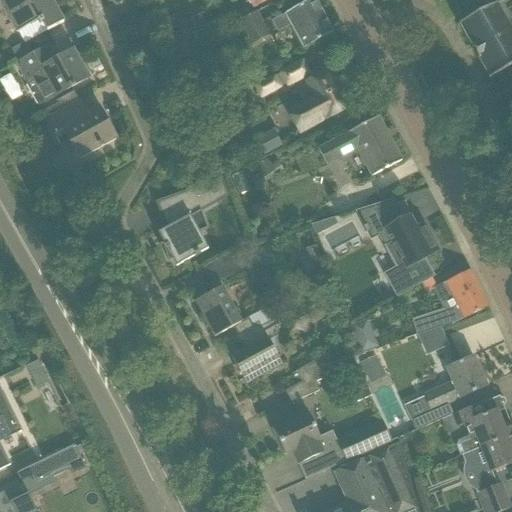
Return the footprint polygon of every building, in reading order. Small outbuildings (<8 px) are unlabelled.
[(0,0),(0,4),(16,34),(37,22),(38,25),(41,23),(46,32),(63,23),(50,0),(0,0)] [(246,0),(252,9),(267,0),(246,0)] [(291,26),(304,50),(315,43),(332,34),(313,0),(310,0),(296,8),(284,15),(285,15),(272,22),(277,33),(291,26)] [(458,25),(488,80),(505,71),(510,78),(511,76),(511,18),(507,10),(511,7),(511,0),(503,0),(458,0),(469,19),(458,25)] [(239,23),(252,46),(269,37),(256,13),(239,23)] [(178,24),(182,35),(205,26),(201,15),(178,24)] [(140,46),(144,59),(163,52),(159,40),(140,46)] [(23,44),(11,51),(17,62),(30,55),(23,44)] [(33,79),(46,102),(70,88),(88,79),(72,51),(55,61),(47,47),(16,64),(26,83),(33,79)] [(253,86),(261,99),(306,74),(301,65),(281,77),(279,74),(276,76),(275,74),(253,86)] [(159,71),(150,75),(163,103),(171,99),(159,71)] [(289,113),(299,131),(326,117),(326,118),(347,107),(328,72),(307,83),(316,99),(289,113)] [(201,107),(209,124),(231,115),(223,97),(201,107)] [(73,150),(78,159),(115,139),(98,108),(86,114),(78,100),(61,110),(45,119),(55,138),(64,155),(73,150)] [(365,167),(371,177),(382,171),(400,161),(378,117),(359,127),(347,133),(347,134),(317,150),(326,166),(356,150),(365,167)] [(162,124),(167,134),(176,130),(172,120),(162,124)] [(259,137),(252,141),(261,158),(268,154),(259,137)] [(250,181),(256,190),(283,171),(277,162),(271,166),(267,160),(256,167),(261,173),(250,181)] [(163,244),(159,246),(159,247),(162,246),(169,262),(171,260),(176,267),(194,257),(194,258),(199,256),(199,255),(207,250),(199,235),(207,229),(201,212),(230,197),(221,179),(155,203),(165,230),(157,234),(163,244)] [(403,203),(373,213),(390,243),(383,247),(395,269),(383,276),(395,298),(433,277),(429,269),(424,260),(438,253),(421,223),(414,228),(408,218),(403,203)] [(203,268),(212,286),(242,270),(233,252),(203,268)] [(443,310),(411,321),(416,336),(451,324),(463,318),(463,319),(469,316),(487,307),(469,272),(450,281),(445,284),(446,284),(433,291),(443,310)] [(220,287),(195,302),(214,338),(233,328),(236,334),(233,342),(242,345),(245,335),(248,336),(251,325),(248,319),(240,323),(220,287)] [(367,320),(350,327),(361,355),(378,348),(367,320)] [(245,351),(231,358),(246,385),(263,375),(280,364),(276,356),(268,342),(272,339),(275,335),(276,331),(276,326),(273,321),(260,328),(251,326),(251,325),(248,336),(245,335),(242,345),(245,351)] [(283,388),(290,403),(319,390),(314,372),(333,363),(328,355),(319,360),(315,352),(296,362),(300,371),(293,374),(297,381),(283,388)] [(375,356),(359,364),(367,379),(382,371),(375,356)] [(401,405),(409,422),(430,413),(468,395),(486,387),(473,357),(453,366),(445,370),(451,383),(423,396),(401,405)] [(0,469),(9,466),(0,447),(0,437),(16,430),(18,433),(20,432),(0,391),(0,469)] [(456,446),(460,457),(462,456),(461,456),(467,453),(480,448),(479,447),(511,434),(511,427),(503,431),(495,412),(481,417),(476,406),(452,416),(457,428),(464,425),(468,437),(458,441),(456,446)] [(295,460),(298,465),(335,448),(333,446),(336,444),(331,433),(319,438),(306,410),(288,419),(290,422),(279,427),(278,426),(271,429),(276,440),(277,439),(285,455),(295,451),(299,458),(295,460)] [(336,444),(333,446),(335,448),(342,464),(387,443),(390,442),(381,423),(378,425),(336,444)] [(467,453),(461,456),(462,456),(464,463),(473,475),(475,491),(476,494),(482,511),(502,511),(510,509),(500,484),(496,486),(491,472),(511,463),(511,434),(479,447),(480,448),(467,453)] [(419,511),(418,507),(418,506),(418,505),(415,496),(399,444),(347,467),(346,468),(343,469),(334,473),(347,503),(331,511),(419,511)] [(74,446),(61,452),(69,470),(72,475),(85,469),(74,446)] [(7,491),(0,494),(0,511),(36,511),(28,497),(55,484),(52,478),(43,461),(16,474),(21,484),(8,490),(7,491)]
